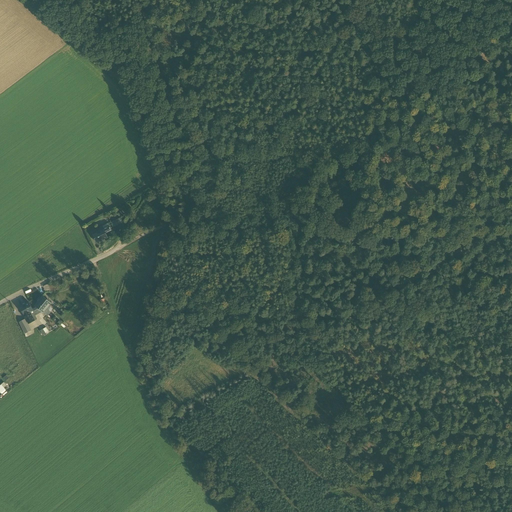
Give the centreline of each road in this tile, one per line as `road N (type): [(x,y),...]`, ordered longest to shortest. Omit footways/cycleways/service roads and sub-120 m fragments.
road 1 (track): [(23,0),(125,85),(157,181),(115,249)]
road 2 (track): [(365,0),(285,119),(173,219)]
road 3 (track): [(92,260),(156,417),(219,511)]
road 4 (track): [(191,205),(188,0)]
road 5 (track): [(178,150),(137,0)]
road 6 (residential): [(115,249),(0,303)]
